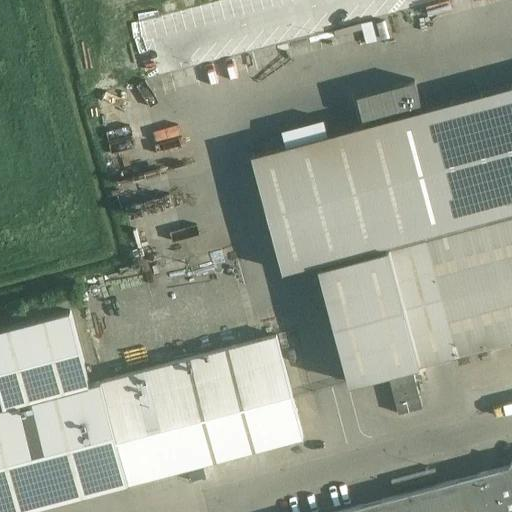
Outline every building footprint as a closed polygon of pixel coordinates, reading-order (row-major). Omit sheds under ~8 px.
[(511,89),(253,158),(284,274),(319,265),(350,381),(387,371),(398,412),(422,406),(411,365),(454,353),(511,337),(511,89)] [(287,149),(329,138),(324,120),(282,131),(287,149)] [(92,284),(83,286),(90,312),(98,310),(92,284)] [(276,333),(89,383),(70,310),(0,328),(0,393),(3,406),(0,406),(0,511),(11,511),(115,485),(116,489),(129,485),(127,481),(303,435),(276,333)] [(100,314),(86,317),(91,338),(105,335),(100,314)] [(508,464),(329,511),(511,511),(511,460),(508,464)]
